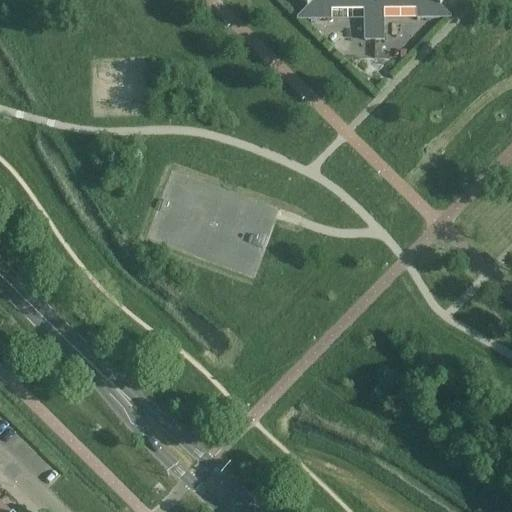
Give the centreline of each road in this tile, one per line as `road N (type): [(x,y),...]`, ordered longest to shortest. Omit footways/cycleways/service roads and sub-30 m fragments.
road 1 (tertiary): [(254,511),(84,359)]
road 2 (tertiary): [(84,359),(132,425),(221,511)]
